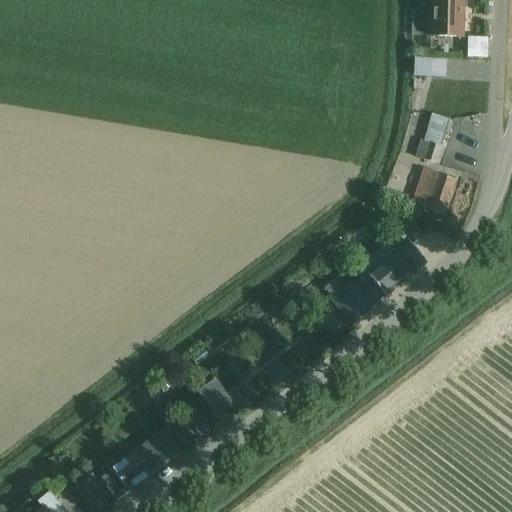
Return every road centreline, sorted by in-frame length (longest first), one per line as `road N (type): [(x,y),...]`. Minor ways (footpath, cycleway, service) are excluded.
road 1 (unclassified): [(135,511),(424,292),(482,219),(500,178)]
road 2 (unclassified): [(500,178),(499,0)]
